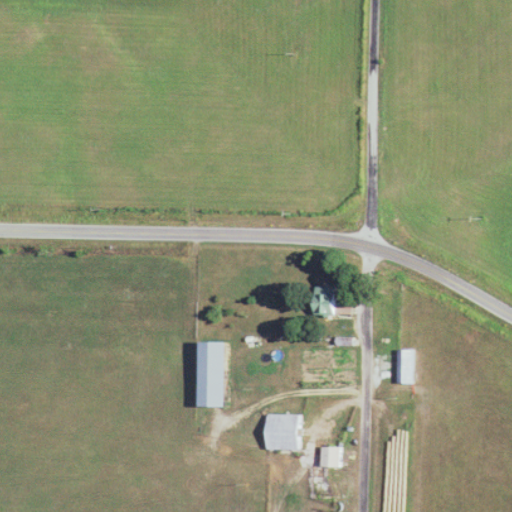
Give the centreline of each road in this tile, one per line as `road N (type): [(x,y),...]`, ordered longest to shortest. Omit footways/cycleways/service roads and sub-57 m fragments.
road 1 (secondary): [(511,316),(359,247),(0,230)]
road 2 (residential): [(365,511),(378,0)]
road 3 (residential): [(234,428),(237,455),(307,468),(337,411),(369,407)]
